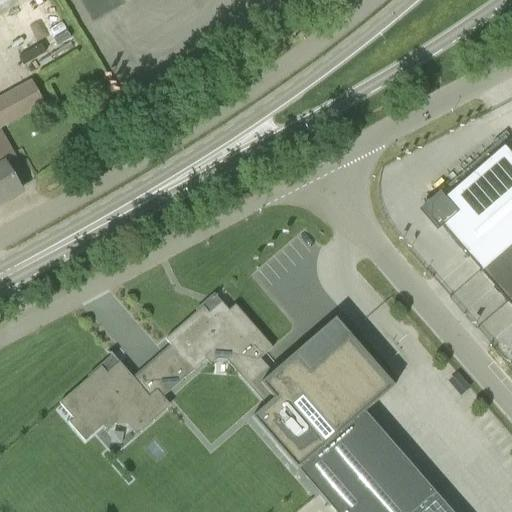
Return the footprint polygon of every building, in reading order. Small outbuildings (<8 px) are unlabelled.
[(0,201),(18,191),(0,157),(0,138),(2,137),(0,132),(0,129),(44,105),(32,82),(0,99),(0,201)] [(441,228),(482,274),(511,248),(511,157),(503,147),(443,199),(440,196),(430,205),(429,220),(438,231),(441,228)] [(511,309),(511,248),(482,274),(511,309)] [(171,347),(133,380),(148,397),(156,391),(162,398),(205,361),(203,359),(218,346),(226,346),(247,371),(271,349),(234,307),(228,312),(220,303),(208,314),(202,308),(165,340),(171,347)] [(274,402),(253,420),(332,511),(450,511),(362,411),(393,385),(349,334),(335,346),(324,334),(298,356),(296,353),(259,385),(274,402)] [(148,397),(133,380),(118,363),(106,374),(100,368),(59,404),(72,420),(68,424),(84,443),(102,427),(100,424),(118,409),(126,410),(138,424),(165,401),(162,398),(156,391),(148,397)]
